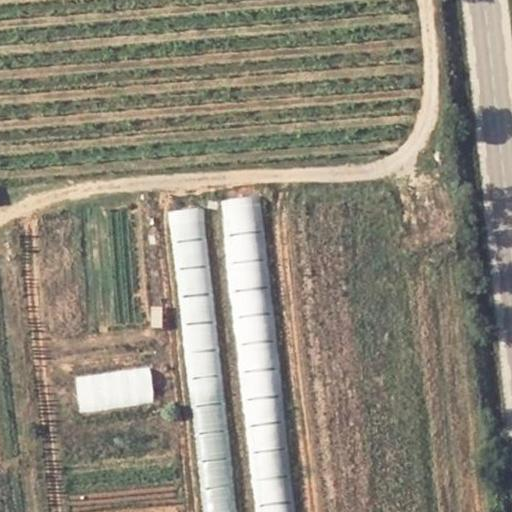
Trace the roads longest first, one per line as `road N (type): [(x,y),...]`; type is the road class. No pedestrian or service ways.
road 1 (track): [(423,0),(430,94),(422,134),(394,165),(98,185),(0,219)]
road 2 (tertiary): [(484,0),(511,253)]
